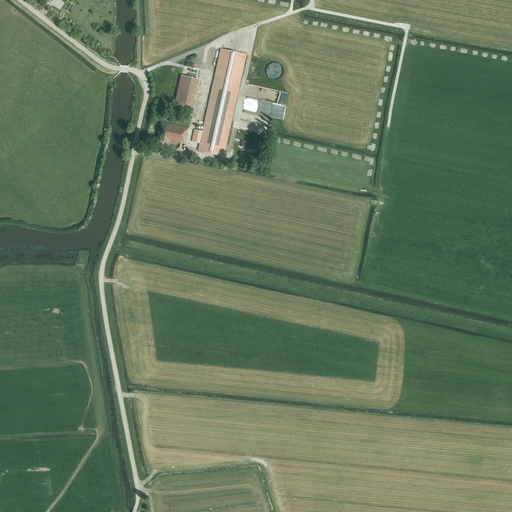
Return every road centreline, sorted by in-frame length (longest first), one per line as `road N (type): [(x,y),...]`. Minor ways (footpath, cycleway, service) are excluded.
road 1 (tertiary): [(134,511),(137,488),(100,279),(146,84),(132,70),(104,64),(20,0)]
road 2 (track): [(108,245),(511,332)]
